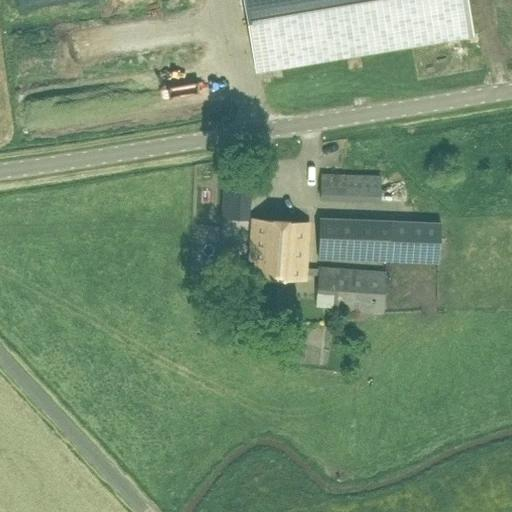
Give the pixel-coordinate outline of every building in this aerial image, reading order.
[(242,0),(255,70),(472,36),(465,0),(242,0)] [(58,65),(51,37),(22,44),(29,72),(58,65)] [(379,202),(380,168),(325,166),(323,173),(321,172),(318,199),(379,202)] [(231,220),(248,221),(248,202),(231,202),(231,220)] [(440,220),(318,214),(316,257),(438,263),(440,220)] [(258,309),(287,311),(289,278),(304,279),(307,223),(252,219),(249,260),(255,260),(254,276),(260,277),(258,309)] [(382,313),(385,271),(317,267),(315,292),(332,294),(332,309),(382,313)]
